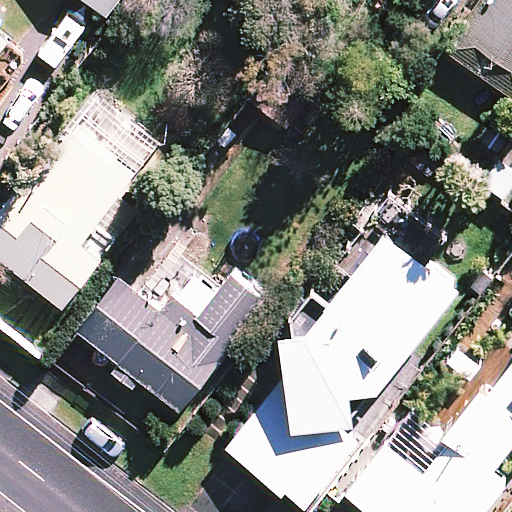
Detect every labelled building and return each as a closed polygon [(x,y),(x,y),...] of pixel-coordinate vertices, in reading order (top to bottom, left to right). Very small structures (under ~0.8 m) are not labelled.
[(115,0),(97,0),(109,9),(115,0)] [(511,0),(474,0),(445,43),(511,89),(511,0)] [(138,124),(98,93),(48,157),(44,154),(0,210),(0,248),(65,299),(137,207),(118,192),(133,173),(112,157),(138,124)] [(354,411),(358,379),(380,379),(463,275),(432,250),(446,232),(443,230),(445,228),(397,190),(382,178),(354,213),(364,221),(337,256),(350,267),(308,319),(287,320),(289,366),(230,440),(308,502),(370,423),(354,411)] [(279,287),(244,257),(195,313),(140,265),(87,326),(177,405),(279,287)] [(412,402),(344,488),(374,511),(478,511),(507,476),(493,465),(511,440),(511,353),(486,385),(479,380),(443,426),(412,402)]
